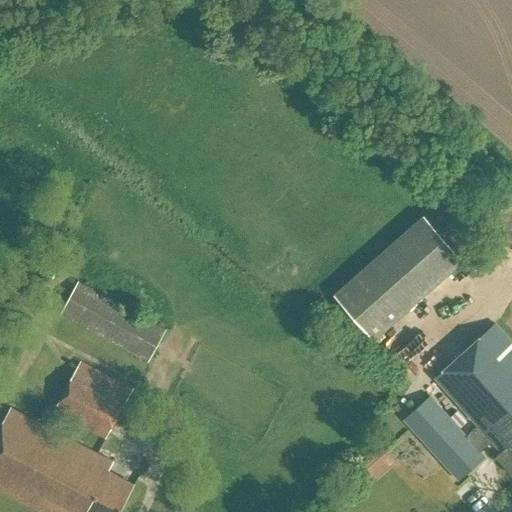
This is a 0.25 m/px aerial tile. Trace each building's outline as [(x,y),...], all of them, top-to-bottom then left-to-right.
[(70,190),(89,169),(77,159),(59,179),(70,190)] [(39,219),(53,227),(61,213),(47,205),(39,219)] [(374,340),(464,261),(424,216),(334,295),(374,340)] [(146,362),(163,330),(77,282),(59,315),(146,362)] [(436,378),(479,427),(468,437),(432,397),(406,420),(460,481),(486,458),(482,453),(493,444),(502,454),(497,459),(511,475),(511,344),(496,326),(436,378)] [(104,438),(126,396),(74,368),(52,410),(104,438)] [(86,511),(116,511),(129,486),(105,474),(111,463),(7,410),(0,424),(0,494),(35,511),(84,511),(85,511),(86,511)] [(382,452),(376,444),(357,461),(364,469),(382,452)]
